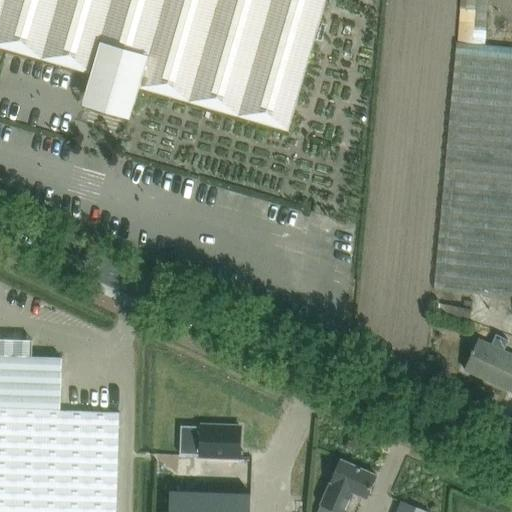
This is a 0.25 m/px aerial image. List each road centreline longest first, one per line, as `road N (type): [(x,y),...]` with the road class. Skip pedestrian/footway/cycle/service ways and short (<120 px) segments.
road 1 (tertiary): [(511,460),(0,227)]
road 2 (unknown): [(0,149),(69,175),(271,223),(312,222),(335,205)]
